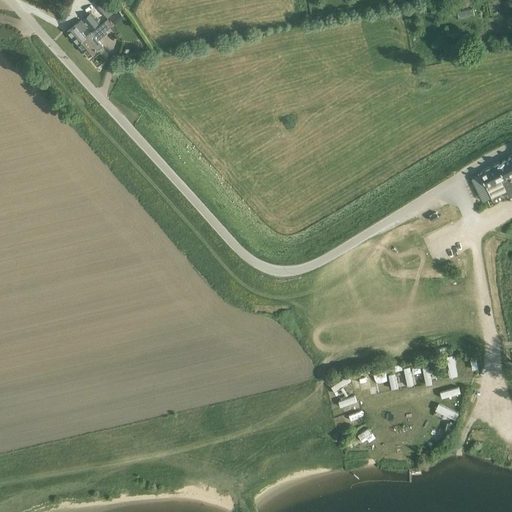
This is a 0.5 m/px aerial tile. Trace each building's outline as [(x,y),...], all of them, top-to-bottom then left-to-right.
[(102,0),(99,0),(96,4),(107,17),(113,13),(102,0)] [(118,9),(110,17),(116,23),(124,16),(118,9)] [(94,19),(89,13),(83,18),(88,23),(94,19)] [(86,36),(77,44),(87,56),(95,49),(97,51),(103,46),(98,40),(107,32),(105,31),(113,25),(108,19),(86,37),(86,36)] [(77,44),(86,36),(85,36),(82,32),(88,27),(82,20),(76,25),(67,32),(76,43),(77,44)] [(492,197),(507,189),(510,195),(511,193),(511,157),(497,165),(480,174),(492,197)] [(431,221),(438,217),(436,212),(429,216),(431,221)] [(455,360),(447,362),(451,377),(458,375),(455,360)] [(405,367),(408,385),(414,384),(411,366),(405,367)] [(429,366),(422,367),(427,385),(433,383),(429,366)] [(389,375),(382,376),(383,390),(390,389),(389,375)] [(440,391),(442,398),(461,393),(460,386),(440,391)] [(356,396),(339,400),(341,406),(357,402),(356,396)] [(439,403),(436,410),(456,419),(459,412),(439,403)] [(439,424),(434,427),(442,439),(447,435),(439,424)]
